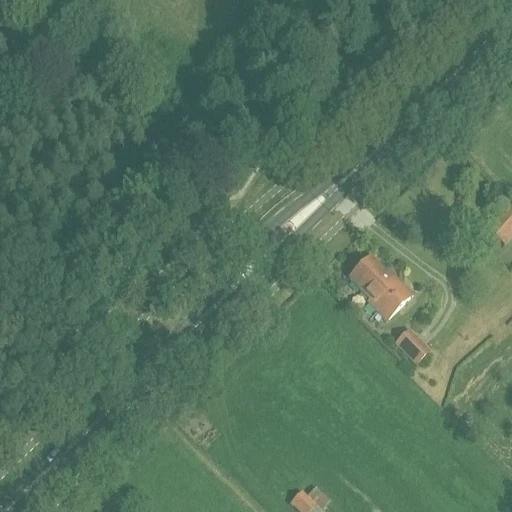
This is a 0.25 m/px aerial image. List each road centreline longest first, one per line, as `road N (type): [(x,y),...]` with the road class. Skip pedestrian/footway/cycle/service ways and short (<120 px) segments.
road 1 (secondary): [(5,511),(206,314)]
road 2 (secondary): [(336,185),(511,16)]
road 3 (secondary): [(336,185),(269,228),(206,314)]
road 4 (secondary): [(206,314),(300,232),(336,185)]
